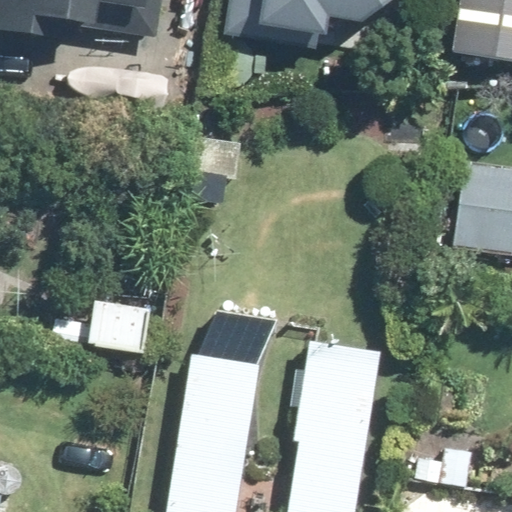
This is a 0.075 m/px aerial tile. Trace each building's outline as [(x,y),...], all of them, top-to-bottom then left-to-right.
[(0,0),(0,38),(75,50),(77,37),(96,40),(97,32),(154,42),(161,0),(0,0)] [(224,0),(220,29),(315,42),(321,10),(355,15),(375,0),(224,0)] [(187,135),(180,194),(218,199),(221,174),(233,176),(238,142),(187,135)] [(450,248),(511,253),(511,166),(457,162),(450,248)] [(89,297),(83,341),(144,349),(148,306),(89,297)] [(285,511),(229,511),(236,461),(255,464),(259,442),(240,441),(252,362),(184,352),(159,511),(349,511),(375,345),(305,335),(290,436),(296,437),(285,511)] [(413,476),(466,483),(470,449),(441,445),(439,459),(415,456),(413,476)]
